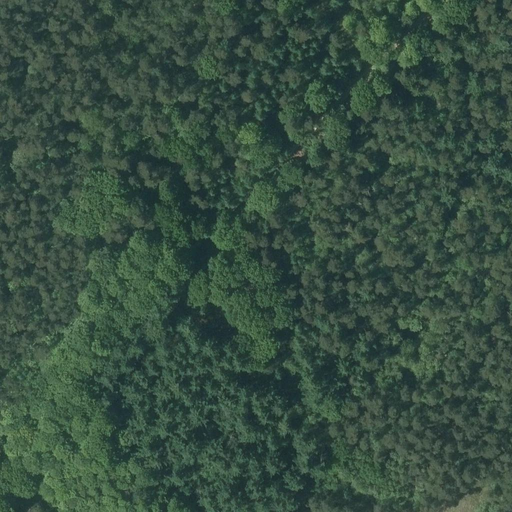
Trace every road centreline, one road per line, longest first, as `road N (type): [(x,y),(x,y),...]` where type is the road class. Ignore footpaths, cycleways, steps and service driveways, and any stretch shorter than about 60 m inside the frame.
road 1 (unknown): [(475,0),(73,413),(0,468)]
road 2 (track): [(438,0),(23,419)]
